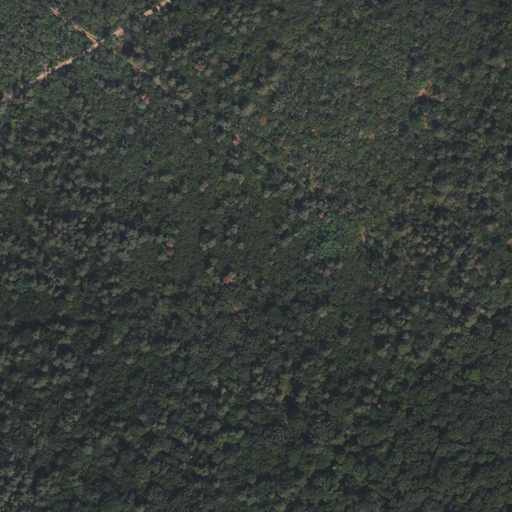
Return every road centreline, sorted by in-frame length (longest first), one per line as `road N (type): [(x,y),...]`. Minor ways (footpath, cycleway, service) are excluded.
road 1 (unknown): [(43,0),(488,322)]
road 2 (unknown): [(0,329),(457,300)]
road 3 (track): [(289,511),(440,350)]
road 4 (track): [(0,104),(178,0)]
road 5 (track): [(0,405),(100,511)]
